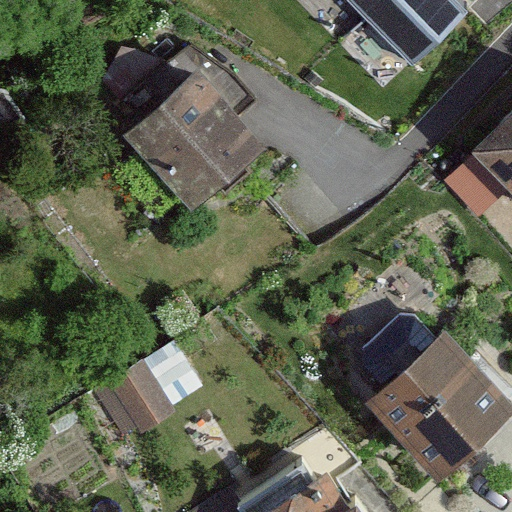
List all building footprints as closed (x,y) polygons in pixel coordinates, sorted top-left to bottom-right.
[(452,0),(357,0),(414,57),(462,9),(452,0)] [(196,64),(125,129),(192,202),(263,136),(196,64)] [(511,103),(473,142),(511,181),(511,103)] [(383,378),(367,393),(436,467),(511,397),(511,395),(445,323),(438,329),(422,312),(403,307),(364,344),(364,358),(383,378)] [(100,377),(126,427),(209,383),(182,333),(100,377)] [(301,460),(229,511),(230,511),(369,511),(355,492),(350,496),(328,464),(312,475),(301,460)]
